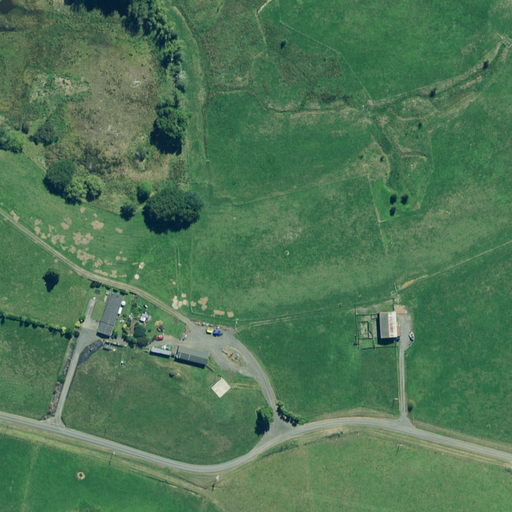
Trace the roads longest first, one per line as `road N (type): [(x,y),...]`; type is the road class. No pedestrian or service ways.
road 1 (track): [(511,457),(344,426),(194,472),(0,424)]
road 2 (track): [(48,436),(74,355),(84,342),(99,340),(231,350),(254,363),(284,441)]
